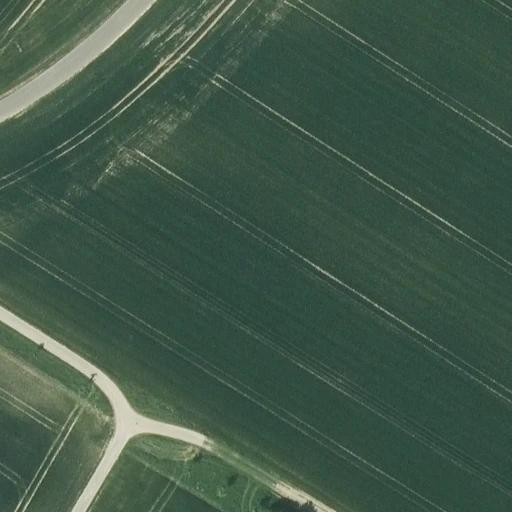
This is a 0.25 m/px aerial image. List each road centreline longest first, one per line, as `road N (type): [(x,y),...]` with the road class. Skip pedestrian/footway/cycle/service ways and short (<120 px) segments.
road 1 (track): [(77,511),(128,425),(103,381),(0,317)]
road 2 (track): [(309,511),(220,452),(128,425)]
road 3 (unclassified): [(0,111),(102,41),(141,0)]
